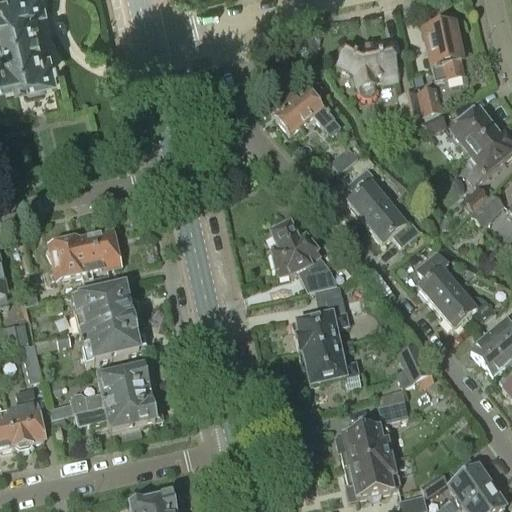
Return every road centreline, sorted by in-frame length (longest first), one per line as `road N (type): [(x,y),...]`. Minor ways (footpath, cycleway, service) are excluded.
road 1 (residential): [(511,455),(249,127),(227,17)]
road 2 (tertiary): [(238,452),(174,171)]
road 3 (residential): [(0,503),(238,452)]
road 4 (residential): [(0,212),(174,171)]
road 5 (tertiary): [(174,171),(144,37)]
